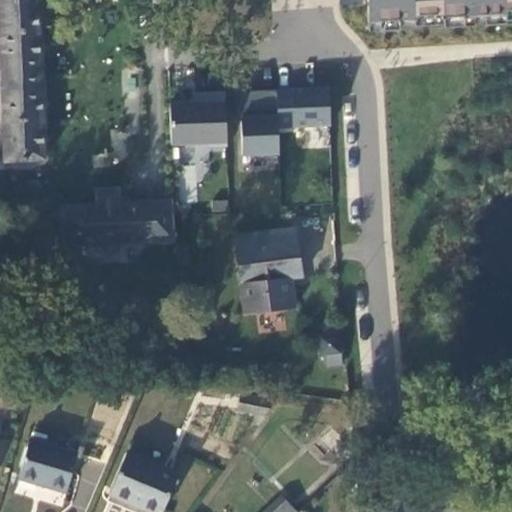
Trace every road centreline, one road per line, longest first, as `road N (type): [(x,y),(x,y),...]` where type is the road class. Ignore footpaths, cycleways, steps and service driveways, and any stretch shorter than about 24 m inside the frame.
road 1 (residential): [(309,0),(365,83),(404,506)]
road 2 (residential): [(180,6),(309,0)]
